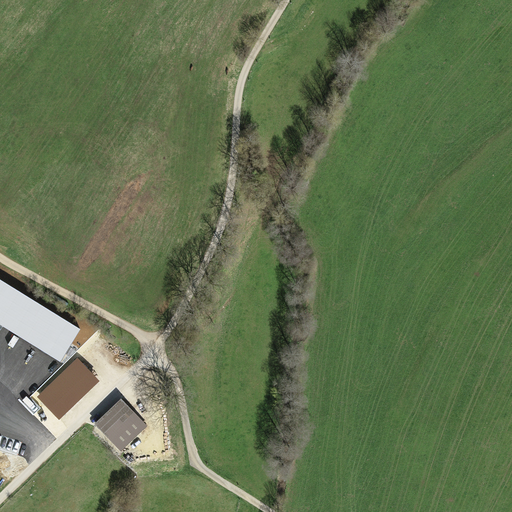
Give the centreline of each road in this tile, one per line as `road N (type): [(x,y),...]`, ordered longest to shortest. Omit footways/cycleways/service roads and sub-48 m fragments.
road 1 (track): [(285,0),(239,83),(227,203),(214,245),(160,350)]
road 2 (residential): [(160,350),(0,501)]
road 3 (track): [(267,511),(196,469),(160,350)]
road 4 (track): [(160,350),(0,258)]
